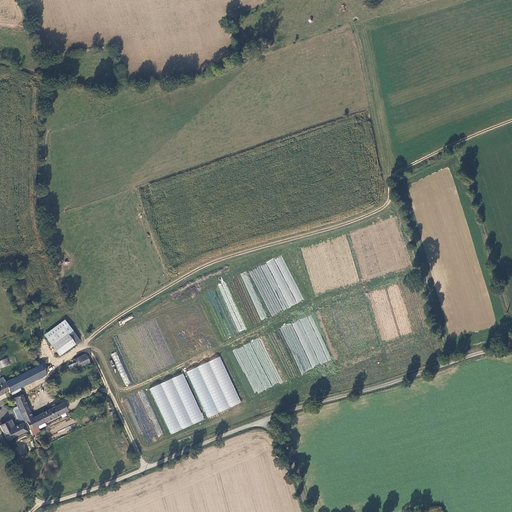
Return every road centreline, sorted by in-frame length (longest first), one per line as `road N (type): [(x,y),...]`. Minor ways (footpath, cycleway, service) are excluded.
road 1 (track): [(511,124),(390,172),(389,200),(365,217),(208,264),(85,342),(145,468)]
road 2 (unclassified): [(265,419),(46,503),(29,493),(0,438)]
road 3 (unclassified): [(511,346),(265,419)]
road 4 (track): [(0,265),(12,266),(36,313),(43,353),(56,364),(85,342)]
